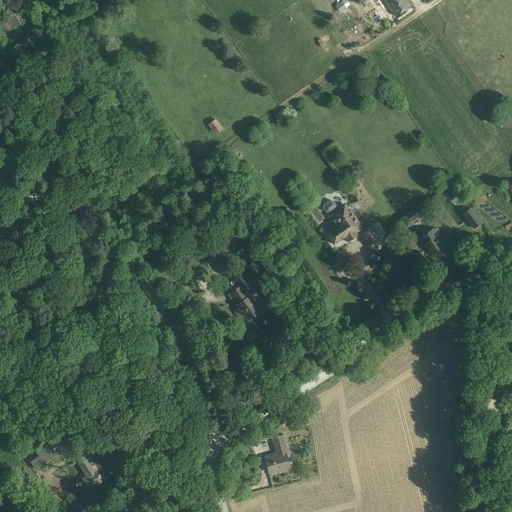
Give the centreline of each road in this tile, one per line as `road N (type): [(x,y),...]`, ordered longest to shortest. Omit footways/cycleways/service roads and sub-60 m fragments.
road 1 (unclassified): [(212,452),(183,344),(153,296),(105,244),(57,211),(0,188)]
road 2 (track): [(212,452),(417,301),(452,285),(511,275)]
